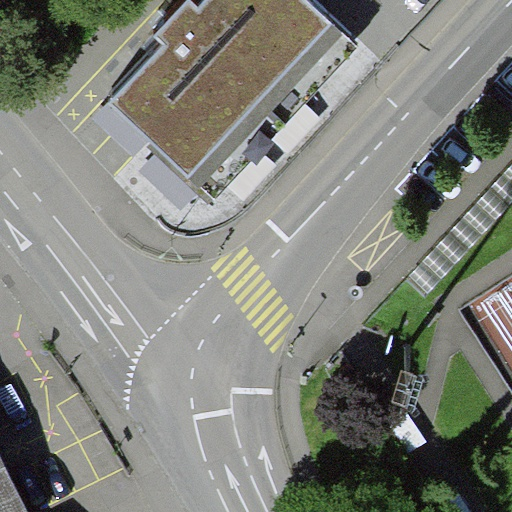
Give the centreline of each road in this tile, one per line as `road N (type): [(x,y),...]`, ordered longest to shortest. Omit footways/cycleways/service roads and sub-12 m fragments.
road 1 (primary): [(206,355),(245,292),(511,3)]
road 2 (tertiary): [(0,181),(128,326),(206,355)]
road 3 (primary): [(238,511),(208,414),(206,355)]
